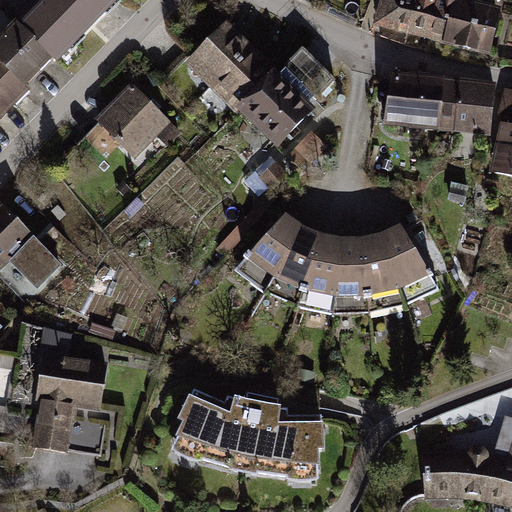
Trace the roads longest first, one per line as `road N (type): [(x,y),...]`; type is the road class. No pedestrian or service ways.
road 1 (residential): [(271,0),(365,46),(511,82)]
road 2 (residential): [(0,164),(160,0)]
